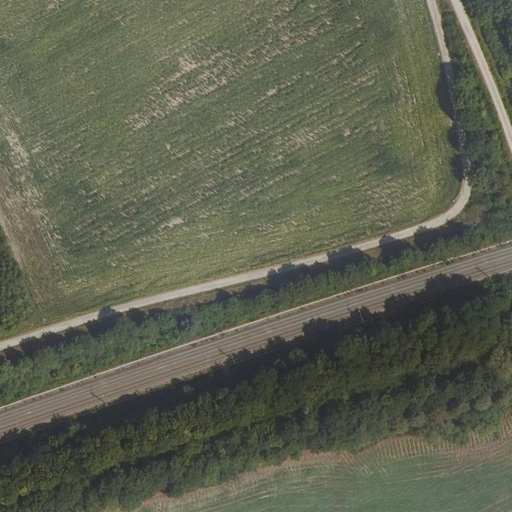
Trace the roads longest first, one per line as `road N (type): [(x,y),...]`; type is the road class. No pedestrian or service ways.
road 1 (track): [(433,0),(466,165),(464,197),(448,215),(0,355)]
road 2 (track): [(454,0),(511,147)]
